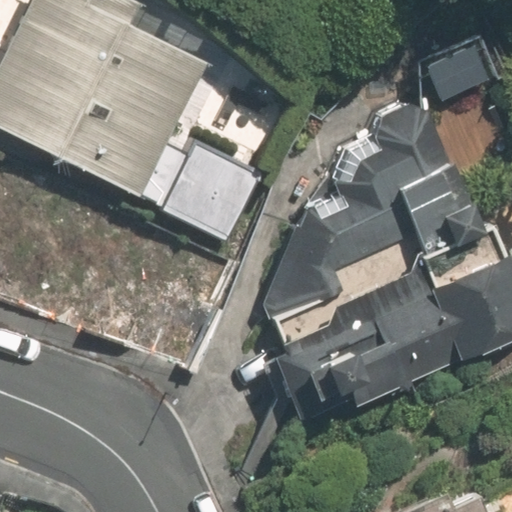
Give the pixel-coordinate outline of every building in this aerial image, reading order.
[(0,0),(0,145),(118,203),(121,197),(214,243),(246,177),(186,148),(195,131),(231,149),(242,126),(183,97),(200,62),(114,20),(123,0),(0,0)] [(458,235),(406,97),(341,122),(347,137),(284,219),(250,322),(325,294),(317,274),(383,249),(388,262),(458,235)] [(216,319),(121,271),(136,241),(23,183),(0,171),(0,296),(51,323),(180,389),(216,319)] [(392,274),(303,311),(310,328),(249,354),(282,432),(511,334),(511,302),(490,252),(399,290),(392,274)] [(511,511),(511,451),(378,511),(511,511)]
